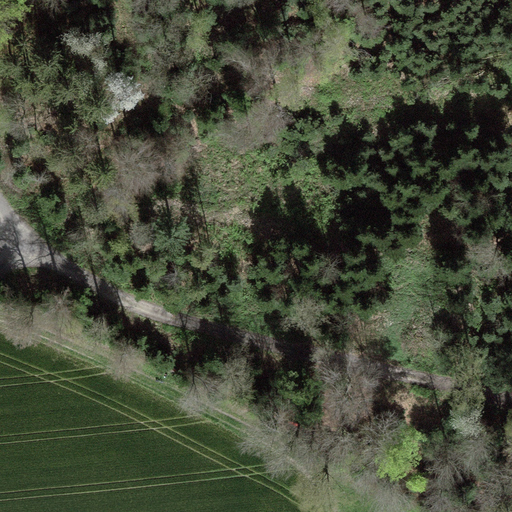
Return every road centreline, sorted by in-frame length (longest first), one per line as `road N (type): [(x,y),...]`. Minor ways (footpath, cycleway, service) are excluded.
road 1 (track): [(0,262),(26,243),(109,292),(511,408)]
road 2 (track): [(322,511),(329,480),(100,384),(0,321)]
